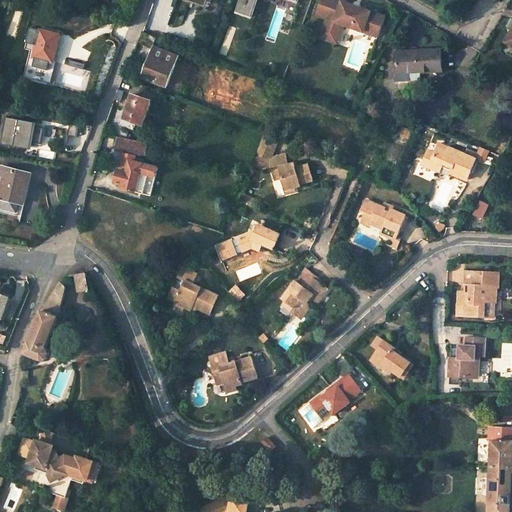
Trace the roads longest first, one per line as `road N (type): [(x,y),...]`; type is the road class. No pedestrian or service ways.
road 1 (residential): [(257,411),(232,433),(204,440),(179,431),(165,416),(101,269),(86,256),(52,258)]
road 2 (residential): [(511,247),(450,245),(403,276),(257,411)]
road 3 (residential): [(52,258),(143,0)]
road 4 (residential): [(0,425),(52,258)]
